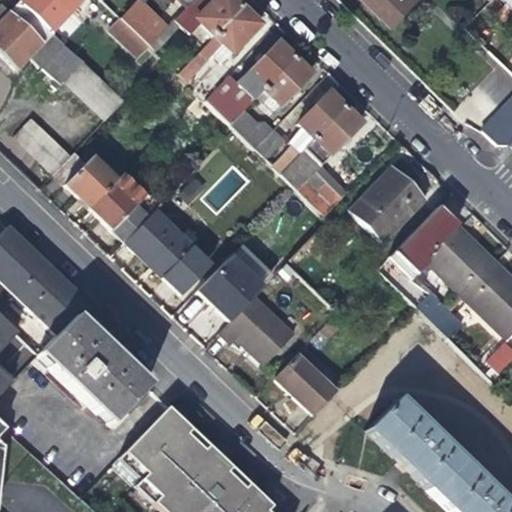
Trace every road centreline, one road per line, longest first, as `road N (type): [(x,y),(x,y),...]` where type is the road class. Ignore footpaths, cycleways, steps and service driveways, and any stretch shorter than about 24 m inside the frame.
road 1 (residential): [(0,187),(276,454),(387,511)]
road 2 (residential): [(289,0),(490,195)]
